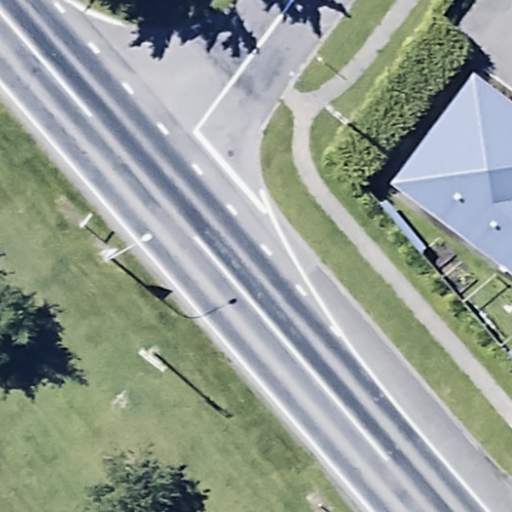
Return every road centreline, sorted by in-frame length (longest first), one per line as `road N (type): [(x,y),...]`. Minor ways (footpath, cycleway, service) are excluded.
road 1 (trunk): [(426,511),(149,189)]
road 2 (residential): [(149,189),(286,0)]
road 3 (trunk): [(149,189),(0,14)]
